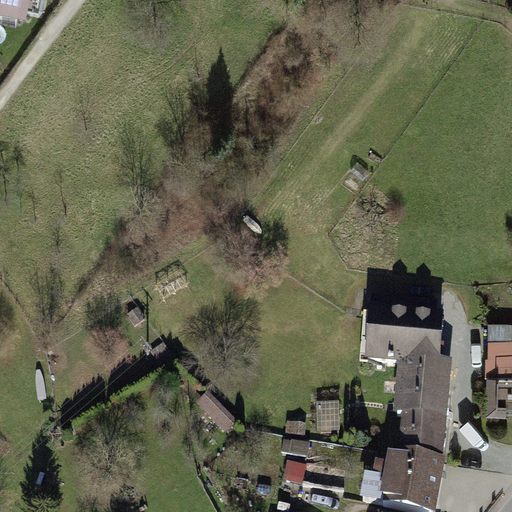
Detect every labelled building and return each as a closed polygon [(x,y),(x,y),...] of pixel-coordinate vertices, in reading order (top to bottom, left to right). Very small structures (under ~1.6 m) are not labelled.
[(443,315),(372,308),(368,356),(438,363),(443,315)] [(511,333),(496,333),(493,377),(511,377),(511,333)] [(448,370),(406,366),(398,458),(440,462),(448,370)] [(511,383),(490,382),(488,414),(511,415),(511,383)] [(310,426),(292,426),(292,442),(310,442),(310,426)] [(310,448),(289,445),(287,462),(308,465),(310,448)] [(434,511),(441,469),(383,462),(377,511),(434,511)] [(308,472),(291,469),(288,486),(305,489),(308,472)]
